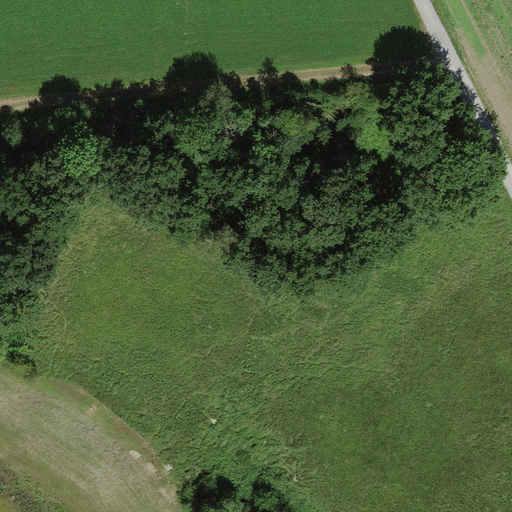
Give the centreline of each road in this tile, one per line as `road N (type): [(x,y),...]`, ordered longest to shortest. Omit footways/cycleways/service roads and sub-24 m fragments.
road 1 (track): [(453,58),(0,106)]
road 2 (track): [(511,176),(423,0)]
